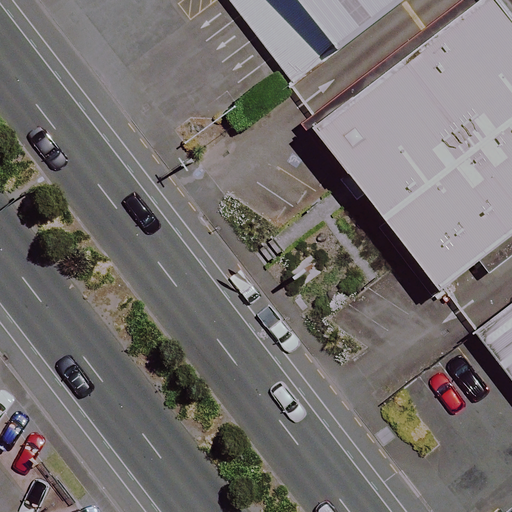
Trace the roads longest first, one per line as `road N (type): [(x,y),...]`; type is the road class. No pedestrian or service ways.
road 1 (secondary): [(0,58),(348,511)]
road 2 (secondary): [(202,511),(0,248)]
